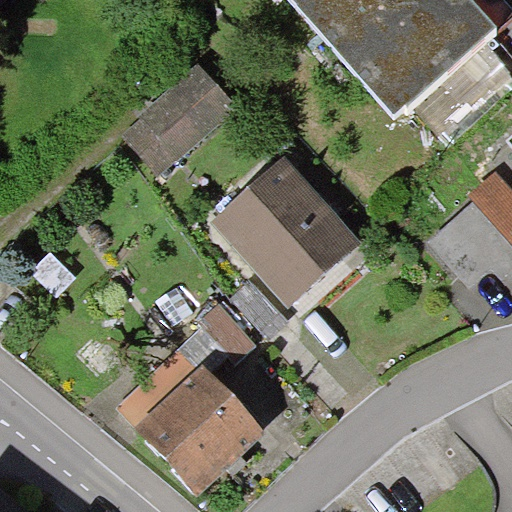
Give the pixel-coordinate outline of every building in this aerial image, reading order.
[(501,34),(471,0),(300,0),(403,119),(501,34)] [(195,70),(115,138),(152,181),(232,113),(195,70)] [(358,252),(285,168),(215,228),(288,313),(358,252)] [(511,190),(498,175),(474,196),(511,239),(511,190)] [(129,430),(190,503),(255,448),(193,376),(129,430)]
